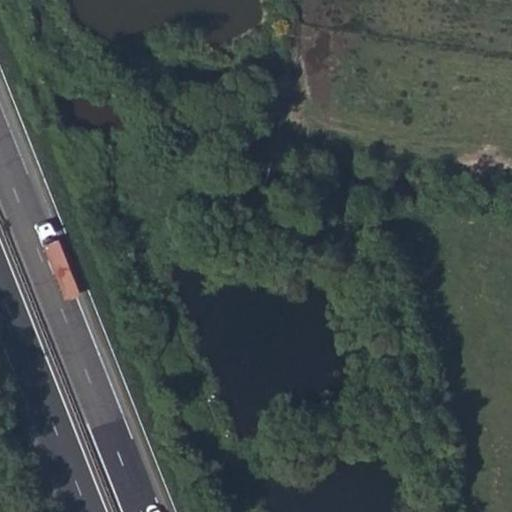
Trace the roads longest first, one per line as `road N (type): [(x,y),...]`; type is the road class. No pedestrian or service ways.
road 1 (trunk): [(141,511),(0,154)]
road 2 (trunk): [(0,289),(88,511)]
